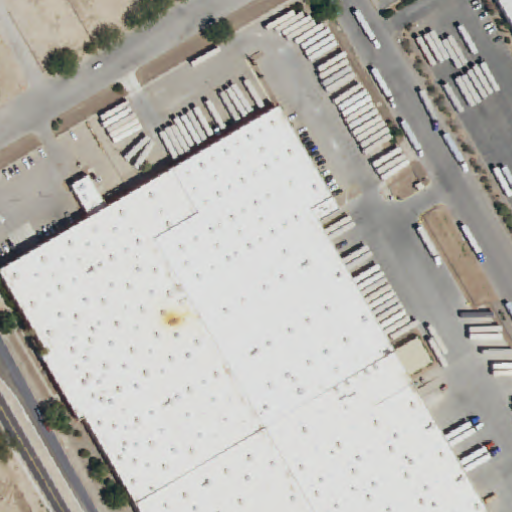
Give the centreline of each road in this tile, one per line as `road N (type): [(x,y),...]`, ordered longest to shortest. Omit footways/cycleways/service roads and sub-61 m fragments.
road 1 (residential): [(511,274),(346,0)]
road 2 (residential): [(0,132),(220,0)]
road 3 (tertiary): [(90,511),(0,358)]
